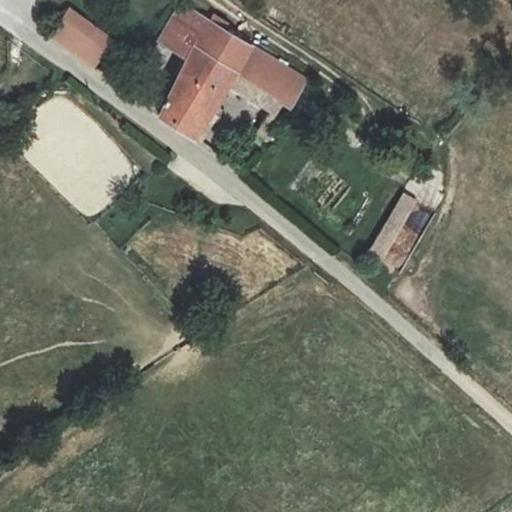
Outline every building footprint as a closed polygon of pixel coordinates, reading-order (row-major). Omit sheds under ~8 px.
[(189,133),(205,111),(225,82),(251,101),(277,64),(188,2),(164,37),(192,58),(157,109),(189,133)] [(73,5),(56,30),(106,66),(124,41),(73,5)] [(306,85),(277,64),(251,101),(268,114),(277,102),(287,109),(306,85)] [(265,141),(287,109),(277,102),(268,114),(255,134),(265,141)] [(213,117),(205,111),(189,133),(196,139),(213,117)] [(399,191),(374,232),(388,240),(413,199),(399,191)] [(374,232),(363,251),(376,259),(388,240),(374,232)]
